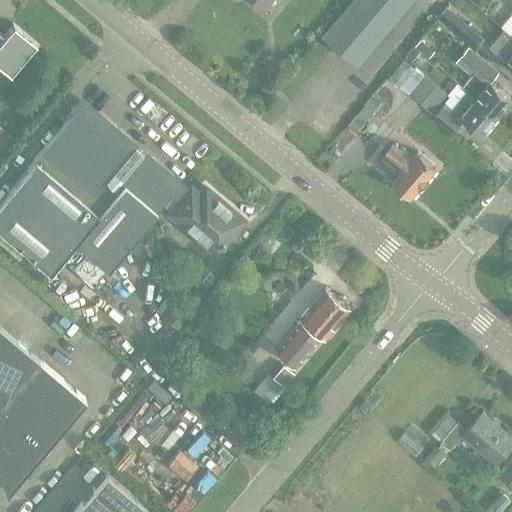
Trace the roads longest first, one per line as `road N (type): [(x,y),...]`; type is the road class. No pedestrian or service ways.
road 1 (tertiary): [(435,284),(94,0)]
road 2 (unclassified): [(242,511),(435,284)]
